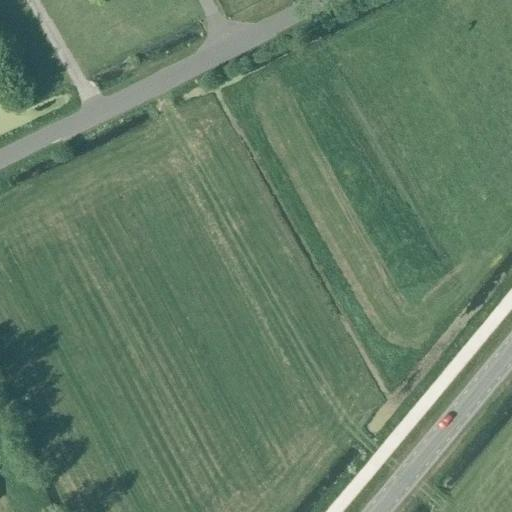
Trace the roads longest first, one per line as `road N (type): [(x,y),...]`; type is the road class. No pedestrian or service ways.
road 1 (residential): [(0,161),(325,0)]
road 2 (secondary): [(376,511),(511,354)]
